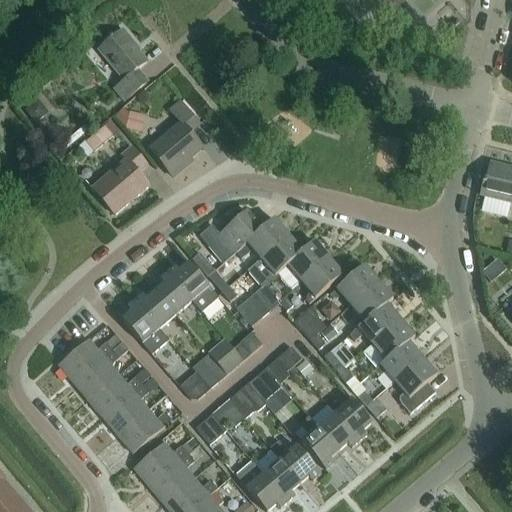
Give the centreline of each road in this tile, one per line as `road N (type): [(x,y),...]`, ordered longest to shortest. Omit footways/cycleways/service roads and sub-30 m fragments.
road 1 (residential): [(96,511),(91,473),(23,395),(19,375),(36,331),(99,267),(232,183),(447,229)]
road 2 (unclassified): [(471,104),(288,54),(242,0)]
road 3 (residential): [(490,415),(447,229)]
road 4 (unclassified): [(447,229),(471,104)]
